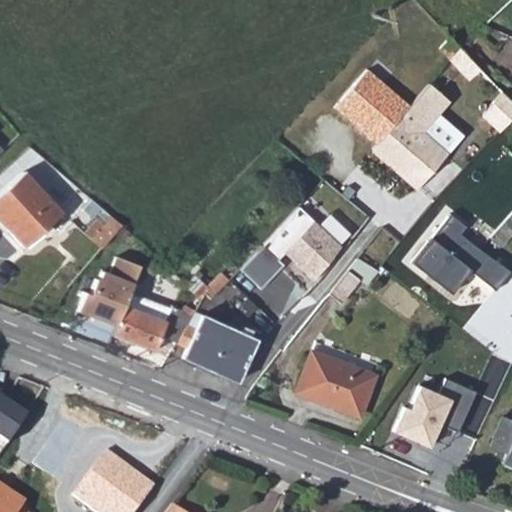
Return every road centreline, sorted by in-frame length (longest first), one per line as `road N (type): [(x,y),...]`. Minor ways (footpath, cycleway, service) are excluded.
road 1 (tertiary): [(0,335),(222,425)]
road 2 (tertiary): [(222,425),(445,511)]
